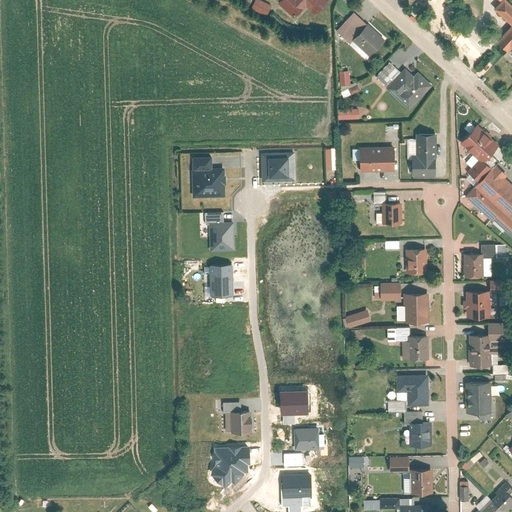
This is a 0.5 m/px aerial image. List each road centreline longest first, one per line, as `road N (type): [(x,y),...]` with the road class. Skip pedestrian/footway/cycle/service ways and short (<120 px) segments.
road 1 (residential): [(230,511),(265,477),(249,152)]
road 2 (residential): [(452,511),(448,187)]
road 3 (residential): [(374,0),(511,129)]
